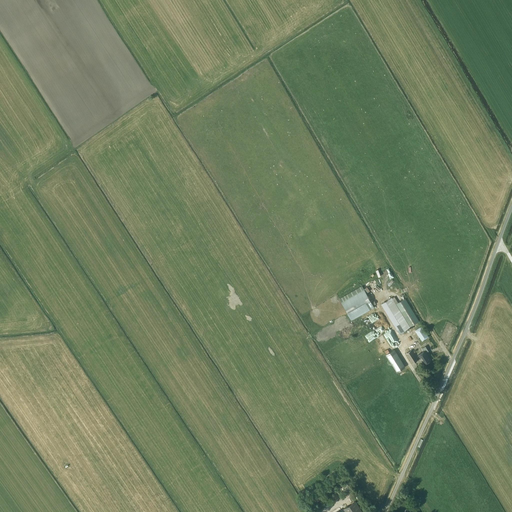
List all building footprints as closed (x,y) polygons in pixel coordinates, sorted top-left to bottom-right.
[(374,307),(365,290),(362,286),(339,298),(342,303),(352,320),(374,307)] [(392,297),(383,303),(401,332),(419,321),(405,298),(396,304),(392,297)] [(366,328),(363,320),(341,330),(345,337),(366,328)] [(423,329),(417,332),(421,338),(423,337),(424,339),(428,336),(423,329)] [(426,352),(428,351),(425,346),(422,348),(424,350),(418,354),(424,364),(430,360),(426,352)] [(385,353),(395,372),(405,367),(394,348),(385,353)] [(419,360),(412,350),(406,355),(412,365),(419,360)] [(312,497),(316,503),(323,498),(319,492),(312,497)] [(362,511),(356,501),(344,509),(345,511),(362,511)]
